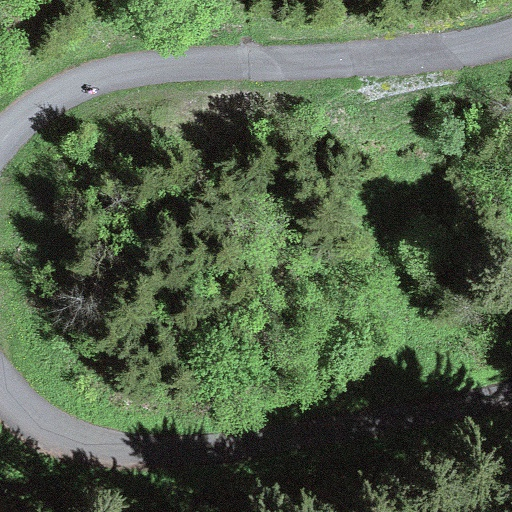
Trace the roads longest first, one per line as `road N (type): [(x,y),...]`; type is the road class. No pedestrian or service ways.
road 1 (unclassified): [(511,397),(216,447),(141,449),(60,426),(27,406),(0,374)]
road 2 (unclassified): [(0,141),(48,100),(116,72),(434,49),(511,34)]
